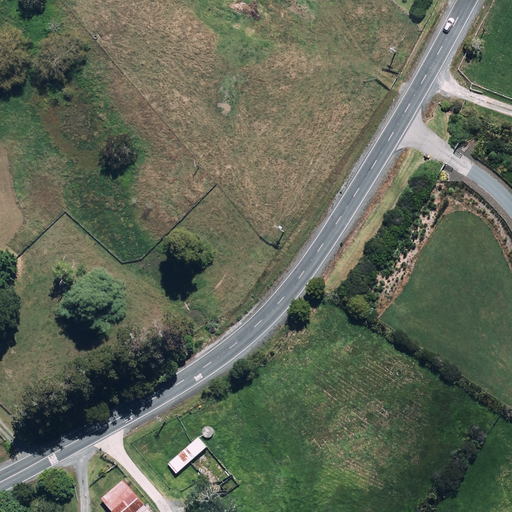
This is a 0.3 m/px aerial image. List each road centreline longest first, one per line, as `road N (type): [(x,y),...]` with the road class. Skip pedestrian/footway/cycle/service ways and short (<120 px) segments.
road 1 (secondary): [(0,482),(210,363),(266,316),(352,200),(468,0)]
road 2 (unknown): [(403,114),(471,163),(511,214)]
